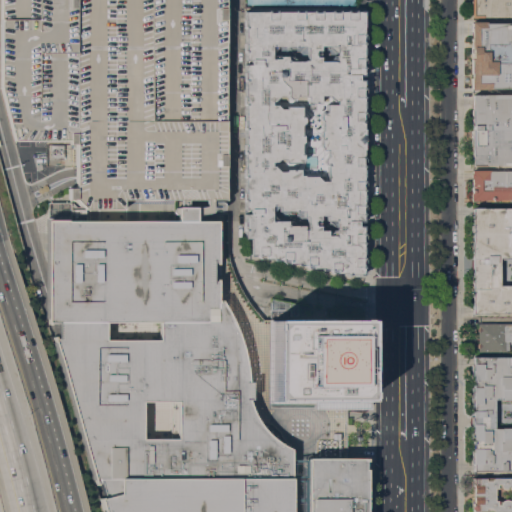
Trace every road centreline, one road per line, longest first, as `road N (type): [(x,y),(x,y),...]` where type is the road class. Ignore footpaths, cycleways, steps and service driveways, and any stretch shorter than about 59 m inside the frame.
road 1 (residential): [(447,511),(447,0)]
road 2 (motorway): [(66,511),(0,288)]
road 3 (primary): [(399,300),(401,104)]
road 4 (primary): [(401,434),(399,300)]
